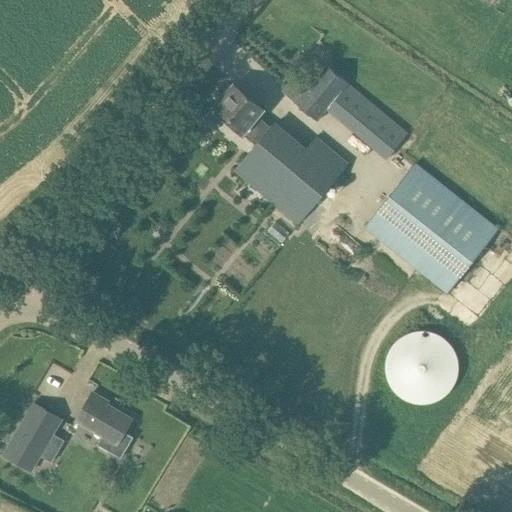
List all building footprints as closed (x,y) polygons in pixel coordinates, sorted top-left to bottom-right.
[(408,134),(325,65),(294,102),(318,122),(328,111),(387,160),(408,134)] [(256,146),(270,129),(258,119),(263,111),(234,87),(216,108),(231,121),(228,125),(243,138),(244,136),(256,146)] [(270,129),(256,146),(235,172),(298,225),(349,165),(316,137),(302,154),(271,128),(270,129)] [(499,231),(415,165),(364,228),(448,295),(499,231)] [(425,332),(422,332),(418,332),(413,333),(409,334),(407,335),(405,336),(401,339),(399,340),(397,342),(395,343),(394,345),(393,347),(391,349),(390,351),(388,355),(387,357),(387,360),(386,362),(386,364),(386,366),(386,369),(386,371),(386,373),(386,376),(387,378),(388,380),(388,382),(389,384),(390,387),(392,389),(393,390),(396,394),(399,397),(401,399),(403,400),(405,401),(407,402),(409,403),(411,404),(416,405),(420,405),(425,405),(427,405),(430,405),(432,404),(434,404),(436,403),(438,402),(442,400),(446,397),(448,395),(449,394),(452,390),(454,388),(455,386),(456,384),(457,382),(457,380),(458,378),(459,375),(459,371),(459,368),(459,366),(459,364),(459,361),(458,359),(457,357),(456,353),(455,351),(453,349),(451,345),(447,341),(446,340),(442,337),(438,335),(434,333),(431,333),(427,332),(425,332)] [(132,420),(107,405),(106,407),(101,404),(103,399),(93,393),(76,421),(102,436),(97,445),(121,459),(134,438),(125,433),(132,420)] [(40,456),(52,435),(61,420),(34,404),(4,455),(31,471),(40,456)]
